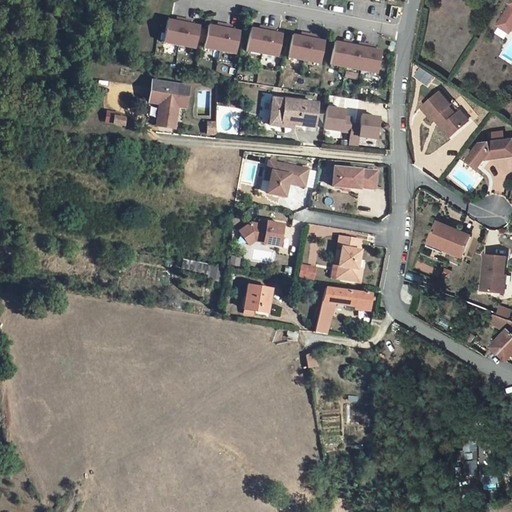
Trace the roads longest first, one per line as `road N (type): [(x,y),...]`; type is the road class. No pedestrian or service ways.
road 1 (residential): [(405,33),(398,57),(403,200),(396,312),(511,375)]
road 2 (track): [(399,158),(154,137)]
road 3 (residential): [(223,0),(405,33)]
